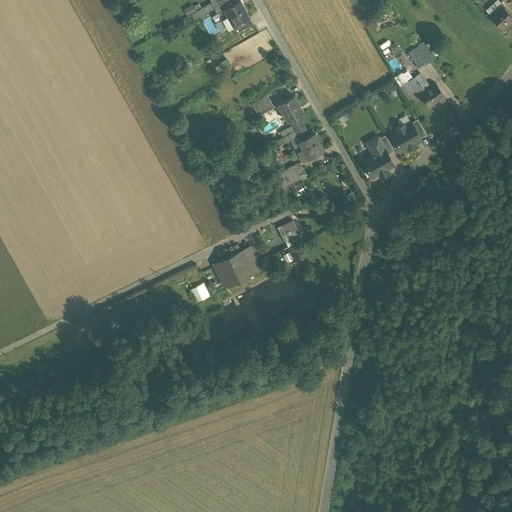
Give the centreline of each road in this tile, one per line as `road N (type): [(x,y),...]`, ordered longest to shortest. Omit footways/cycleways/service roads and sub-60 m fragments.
road 1 (residential): [(378,211),(288,213),(0,351)]
road 2 (residential): [(378,211),(321,511)]
road 3 (residential): [(378,211),(259,0)]
road 4 (residential): [(511,73),(378,211)]
